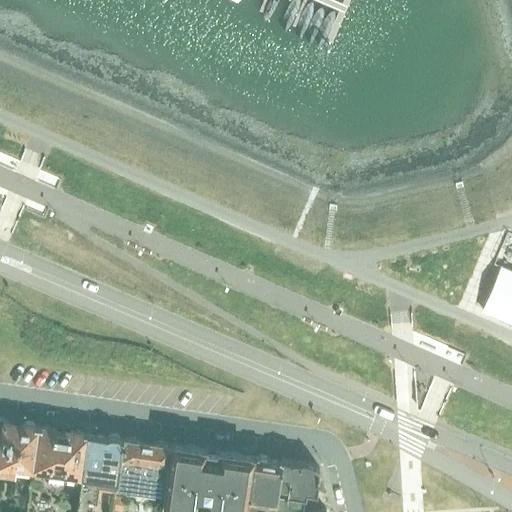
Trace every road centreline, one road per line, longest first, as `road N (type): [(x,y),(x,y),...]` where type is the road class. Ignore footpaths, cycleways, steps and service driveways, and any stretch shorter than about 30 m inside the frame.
road 1 (secondary): [(379,418),(0,258)]
road 2 (residential): [(0,397),(311,447),(336,460),(349,511)]
road 3 (secondary): [(379,418),(511,502)]
road 4 (secondary): [(511,466),(379,418)]
